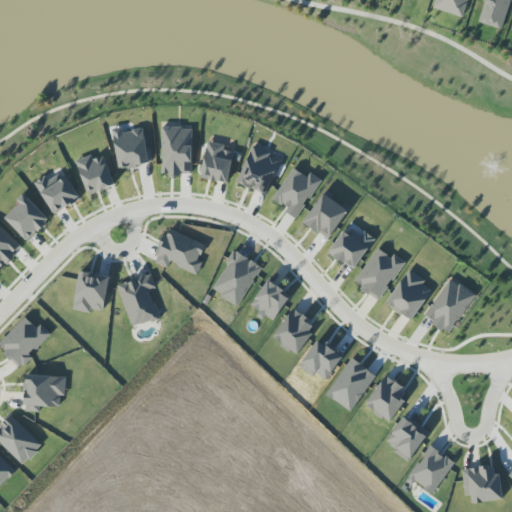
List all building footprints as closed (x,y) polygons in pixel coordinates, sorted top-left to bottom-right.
[(435,0),(433,9),(463,17),(468,0),(435,0)] [(484,0),(478,23),(502,29),(510,0),(484,0)] [(120,169),(151,164),(144,129),(123,133),(122,128),(112,130),(120,169)] [(161,128),(162,175),(192,175),(191,128),(161,128)] [(233,152),(224,151),(225,145),(207,142),(201,178),(228,183),(233,152)] [(271,153),(252,146),(238,183),(266,194),(279,162),(269,158),(271,153)] [(104,156),(93,160),(92,155),(76,161),(89,195),(115,186),(104,156)] [(273,200),(287,209),(285,212),(297,220),(322,180),(311,173),(308,177),(293,168),(273,200)] [(50,183),(46,176),(35,183),(55,215),(80,199),(64,174),(50,183)] [(329,240),(349,210),(324,193),(304,223),(329,240)] [(50,221),(26,196),(4,217),(28,242),(50,221)] [(22,247),(0,226),(0,267),(2,269),(22,247)] [(330,252),(353,270),(376,240),(365,231),(361,236),(349,227),(330,252)] [(206,245),(170,230),(167,237),(164,236),(153,262),(168,268),(170,263),(198,275),(203,262),(199,260),(206,245)] [(405,262),(394,255),(392,258),(377,248),(354,283),(380,300),(405,262)] [(239,307),(262,267),(235,251),(212,291),(239,307)] [(412,321),(432,291),(423,285),(425,281),(409,270),(386,304),(412,321)] [(110,277),(80,271),(73,310),(91,314),(92,310),(104,312),(110,277)] [(117,287),(132,328),(160,318),(150,292),(156,290),(151,274),(117,287)] [(476,295),(450,278),(424,317),(449,334),(476,295)] [(251,307),(263,313),(263,314),(275,321),(291,294),(267,280),(251,307)] [(317,326),(293,309),(272,339),(297,356),(317,326)] [(0,343),(0,348),(22,369),(32,357),(31,356),(51,334),(41,324),(37,328),(25,317),(0,343)] [(390,423),(406,400),(401,396),(406,389),(386,375),(365,406),(390,423)] [(25,412),(40,412),(40,407),(60,407),(61,396),(66,396),(66,376),(25,376),(25,412)] [(409,462),(429,435),(404,416),(384,443),(409,462)] [(455,463),(430,446),(408,479),(433,495),(455,463)] [(501,501),(498,469),(486,470),(486,467),(463,469),(465,496),(472,496),(472,504),(501,501)]
